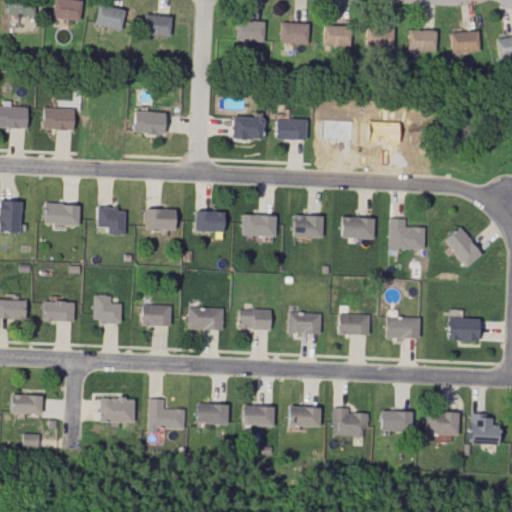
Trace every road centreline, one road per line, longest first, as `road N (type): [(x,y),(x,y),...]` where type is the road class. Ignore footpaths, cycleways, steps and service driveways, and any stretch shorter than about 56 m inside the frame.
road 1 (residential): [(0,167),(453,187),(487,200),(511,248)]
road 2 (residential): [(0,355),(511,377)]
road 3 (residential): [(205,0),(195,175)]
